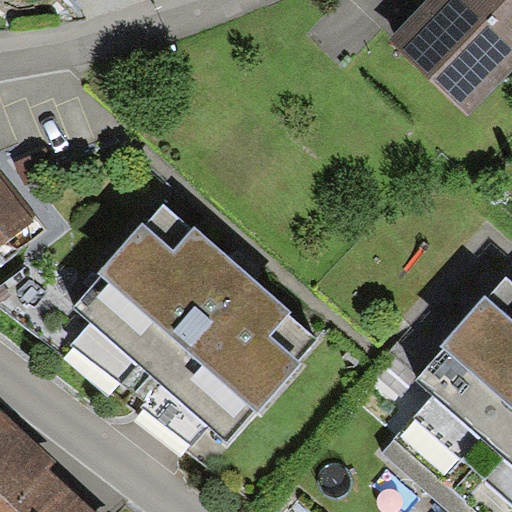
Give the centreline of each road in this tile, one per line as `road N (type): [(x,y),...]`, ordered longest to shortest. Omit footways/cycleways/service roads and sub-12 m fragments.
road 1 (residential): [(214,0),(0,55)]
road 2 (residential): [(176,511),(0,380)]
